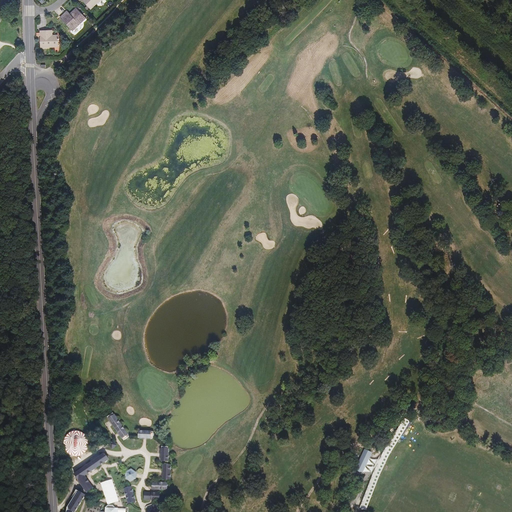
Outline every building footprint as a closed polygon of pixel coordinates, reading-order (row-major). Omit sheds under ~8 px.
[(82,0),(91,9),(101,0),(82,0)] [(73,31),(86,19),(76,8),(70,14),(68,16),(65,13),(60,17),(73,31)] [(50,31),(40,31),(41,47),(58,47),(58,35),(52,35),(50,35),(50,31)] [(113,414),(112,413),(107,417),(123,441),(128,437),(128,436),(128,435),(127,433),(125,432),(124,430),(124,429),(122,427),(121,426),(119,424),(120,423),(118,421),(117,420),(115,418),(115,417),(114,414),(113,414)] [(375,466),(372,473),(361,509),(367,510),(378,474),(387,455),(408,420),(403,416),(382,451),(378,459),(383,462),(380,469),(375,466)] [(168,447),(161,447),(160,461),(167,462),(167,460),(168,460),(168,457),(167,456),(168,453),(168,452),(169,449),(168,448),(168,447)] [(364,450),(355,469),(356,469),(356,471),(358,472),(359,471),(360,472),(370,453),(364,450)] [(108,459),(104,454),(74,475),(86,492),(92,488),(91,487),(92,486),(90,484),(89,483),(84,476),(90,472),(92,472),(94,470),(94,469),(103,462),(105,463),(107,461),(107,460),(108,459)] [(383,462),(378,459),(375,466),(380,469),(383,462)] [(170,465),(163,465),(162,479),(169,480),(169,479),(170,478),(170,475),(169,474),(170,471),(171,470),(171,467),(170,467),(170,465)] [(131,471),(127,473),(126,477),(130,480),(134,478),(134,474),(131,471)] [(133,489),(132,489),(131,487),(123,489),(127,503),(135,501),(135,499),(135,498),(135,496),(134,495),(133,493),(133,492),(133,489)] [(79,491),(68,509),(73,511),(74,511),(85,495),(79,491)] [(162,510),(164,509),(162,502),(148,507),(149,511),(156,511),(159,511),(160,511),(162,511),(162,510)]
